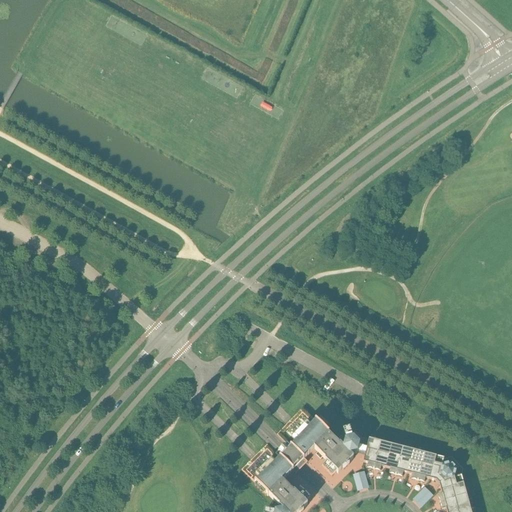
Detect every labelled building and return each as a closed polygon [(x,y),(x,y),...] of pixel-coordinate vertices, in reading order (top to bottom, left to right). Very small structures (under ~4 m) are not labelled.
[(334,473),(335,474),(336,473),(338,474),(343,469),(343,470),(349,464),(348,464),(353,459),(350,456),(357,454),(361,438),(356,433),(339,437),(339,440),(336,443),(328,435),(329,435),(328,434),(329,433),(328,432),(327,433),(325,431),(326,430),(325,429),(324,430),(323,429),(324,428),(323,427),(322,428),(320,426),(321,425),(320,424),(319,425),(318,424),(319,423),(318,422),(317,423),(316,422),(315,422),(302,409),(290,421),(277,435),(286,444),(282,448),(276,454),(297,474),(302,468),(307,463),(304,460),(314,450),(325,461),(326,463),(325,464),(326,465),(327,464),(335,472),(334,473)] [(367,468),(373,470),(380,443),(369,440),(363,463),(368,464),(367,468)] [(373,470),(380,471),(381,468),(385,469),(391,446),(380,443),(373,470)] [(297,474),(276,454),(267,445),(255,457),(241,471),(254,484),(256,485),(255,486),(256,487),(256,486),(258,487),(257,488),(258,489),(259,488),(261,490),(260,491),(261,492),(261,491),(263,492),(262,493),(263,494),(264,493),(266,495),(265,496),(266,497),(267,496),(268,497),(268,496),(276,504),(273,507),(270,507),(269,511),(302,511),(303,511),(303,510),(307,505),(306,504),(307,503),(306,502),(305,503),(297,495),(298,494),(297,493),(296,494),(294,492),(293,493),(282,482),(292,472),(296,475),(297,474)] [(389,474),(396,475),(402,449),(391,446),(385,469),(390,470),(389,474)] [(396,475),(402,477),(403,473),(408,475),(413,452),(402,449),(396,475)] [(411,479),(418,481),(424,455),(413,452),(408,475),(412,476),(411,479)] [(418,481),(424,483),(425,479),(431,481),(437,458),(424,455),(418,481)] [(436,482),(437,484),(457,464),(451,458),(444,460),(437,458),(431,481),(436,482)] [(457,464),(437,484),(439,485),(440,490),(463,484),(461,477),(463,469),(457,464)] [(364,472),(352,474),(355,491),(367,489),(364,472)] [(438,497),(440,503),(466,496),(463,484),(440,490),(442,496),(438,497)] [(420,509),(433,496),(423,487),(411,500),(420,509)] [(440,503),(442,510),(445,509),(446,511),(450,511),(469,507),(466,496),(440,503)]
